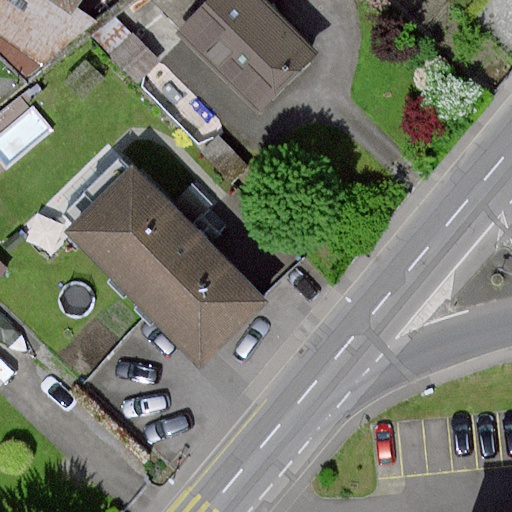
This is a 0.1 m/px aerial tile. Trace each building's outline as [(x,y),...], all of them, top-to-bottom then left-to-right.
[(71,10),(55,0),(0,0),(0,45),(30,77),(98,19),(75,5),(71,10)] [(55,0),(71,10),(75,5),(78,0),(55,0)] [(270,0),(158,0),(260,109),(320,54),(270,0)] [(272,306),(132,167),(67,231),(208,371),(272,306)] [(0,277),(10,267),(0,257),(0,277)]
